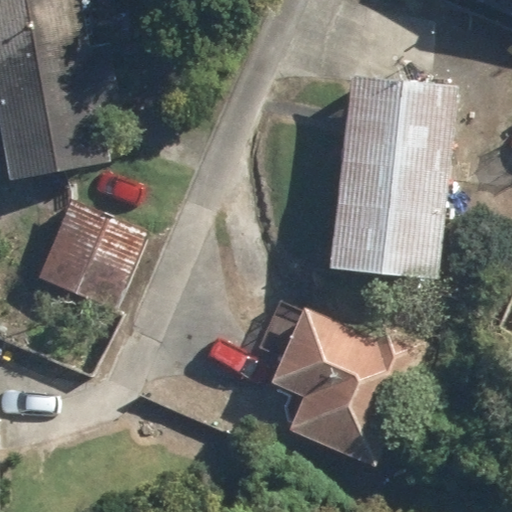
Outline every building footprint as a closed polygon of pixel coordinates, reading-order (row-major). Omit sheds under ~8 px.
[(143,110),(123,3),(94,8),(92,0),(0,0),(0,114),(13,184),(119,164),(110,116),(143,110)] [(465,86),(353,80),(342,274),(455,280),(465,86)] [(511,107),(500,106),(494,139),(511,142),(511,107)] [(384,472),(440,342),(365,311),(359,325),(311,305),(276,387),(315,404),(301,437),(384,472)] [(0,511),(7,511),(11,400),(0,399),(0,511)]
